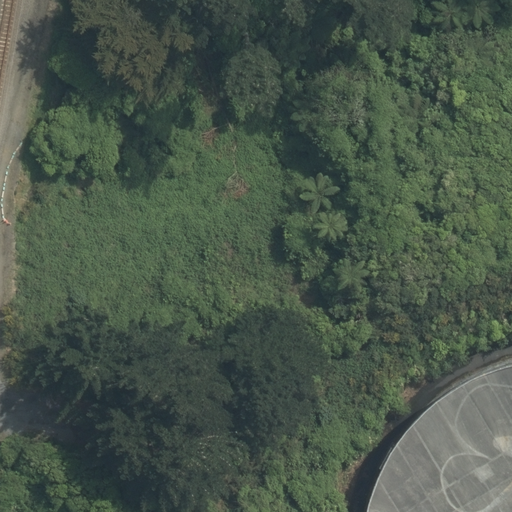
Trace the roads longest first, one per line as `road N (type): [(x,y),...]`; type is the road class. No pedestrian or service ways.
road 1 (track): [(37,0),(0,258)]
road 2 (track): [(353,511),(388,423),(438,373),(511,348)]
